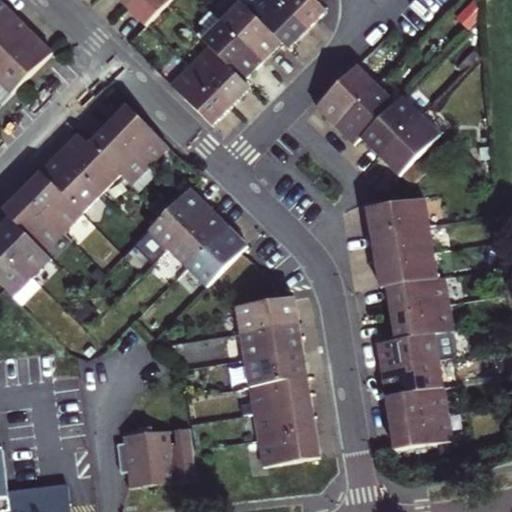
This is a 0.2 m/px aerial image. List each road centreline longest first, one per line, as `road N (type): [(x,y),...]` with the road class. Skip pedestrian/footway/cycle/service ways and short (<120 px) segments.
road 1 (residential): [(225,172),(295,238),(329,288),(367,511)]
road 2 (residential): [(225,172),(394,0)]
road 3 (residential): [(117,66),(0,178)]
road 4 (residential): [(117,66),(225,172)]
